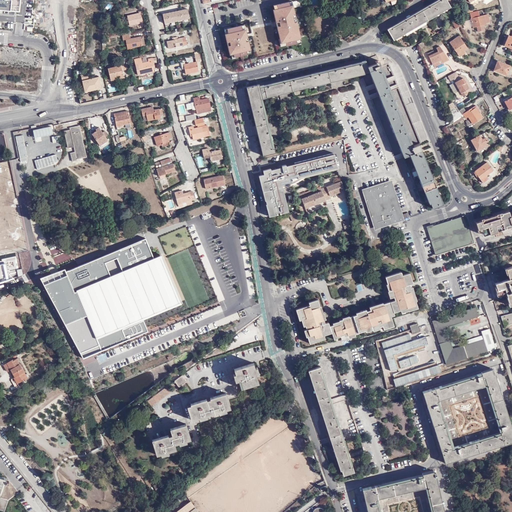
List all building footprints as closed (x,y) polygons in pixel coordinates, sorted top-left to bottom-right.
[(0,0),(0,6),(17,8),(17,0),(0,0)] [(447,0),(439,0),(423,10),(422,9),(399,22),(400,23),(392,28),(391,27),(387,29),(394,40),(451,7),(447,0)] [(439,0),(436,0),(433,2),(422,9),(423,10),(439,0)] [(300,38),(296,22),(294,22),(292,14),(294,13),(293,5),(290,6),(289,2),(277,4),(278,9),(274,9),(273,10),(277,24),(281,23),(281,26),(280,26),(281,29),(278,30),(280,39),(281,42),(285,41),(286,45),(286,46),(297,43),(296,39),(300,38)] [(178,20),(186,18),(185,17),(190,16),(189,8),(186,9),(185,7),(183,8),(182,4),(174,5),(178,20)] [(144,14),(143,11),(139,12),(140,13),(128,16),(130,26),(138,24),(139,28),(144,26),(142,15),(144,14)] [(487,22),(490,22),(489,15),(488,15),(488,14),(480,16),(479,13),(475,14),(471,15),(471,18),(473,27),(477,26),(478,31),(485,30),(483,24),(487,24),(487,22)] [(237,57),(248,54),(247,53),(247,50),(250,49),(248,41),(246,41),(245,37),(246,37),(245,34),(247,34),(244,25),(227,29),(228,33),(225,34),(227,42),(230,41),(231,45),(228,45),(230,54),(231,54),(234,53),(235,57),(237,57)] [(130,38),(129,33),(122,35),(123,40),(126,39),(128,48),(134,47),(142,45),(140,36),(130,38)] [(460,57),(463,54),(462,52),(464,50),(467,48),(465,45),(464,45),(461,41),(463,40),(459,35),(450,42),(460,57)] [(169,48),(187,44),(186,37),(178,39),(178,37),(174,37),(175,39),(167,41),(169,48)] [(441,59),(443,63),(448,60),(439,46),(436,48),(438,51),(434,53),(431,54),(430,52),(427,53),(432,64),(441,59)] [(201,61),(199,53),(195,54),(196,62),(186,64),(186,62),(182,62),(183,66),(185,66),(186,74),(200,71),(198,62),(201,61)] [(383,107),(396,102),(381,67),(380,62),(382,61),(382,60),(380,55),(374,54),(364,57),(366,61),(366,62),(368,66),(367,66),(370,72),(373,79),(372,80),(383,107)] [(153,58),(148,59),(148,61),(143,62),(142,57),(135,59),(136,64),(139,63),(141,74),(154,71),(153,68),(155,68),(153,61),(153,58)] [(366,62),(366,61),(321,71),(322,73),(366,62)] [(509,69),(510,66),(497,61),(494,70),(509,76),(511,70),(509,69)] [(111,79),(124,76),(123,70),(126,69),(125,62),(120,63),(121,65),(108,68),(111,79)] [(365,72),(370,72),(367,66),(368,66),(366,62),(322,73),(321,71),(313,73),(313,75),(260,88),(262,99),(365,74),(365,72)] [(421,143),(428,140),(401,74),(398,68),(394,62),(390,64),(421,143)] [(313,75),(313,73),(260,86),(260,88),(313,75)] [(100,76),(83,79),(85,90),(98,88),(98,89),(102,88),(100,76)] [(463,77),(455,82),(460,90),(463,95),(467,93),(466,90),(469,88),(463,77)] [(395,160),(362,79),(356,81),(388,163),(395,160)] [(460,90),(455,82),(450,85),(455,93),(460,90)] [(261,99),(262,99),(260,88),(260,86),(259,84),(246,87),(263,155),(275,153),(274,148),(273,149),(261,99)] [(200,96),(194,98),(195,102),(191,102),(192,110),(196,109),(196,110),(197,109),(198,113),(212,110),(209,98),(200,100),(200,96)] [(274,148),(262,99),(261,99),(273,149),(274,148)] [(409,154),(421,150),(419,143),(413,145),(396,103),(396,102),(383,107),(396,141),(397,141),(400,148),(400,149),(403,157),(409,154)] [(154,110),(153,106),(142,109),(143,116),(146,115),(148,121),(161,118),(161,115),(163,115),(162,108),(159,108),(159,109),(154,110)] [(447,111),(449,116),(457,111),(454,106),(450,109),(447,111)] [(463,114),(464,115),(466,118),(468,116),(473,123),(482,117),(479,113),(476,108),(472,110),(471,108),(464,114),(463,114)] [(130,123),(127,111),(114,113),(117,127),(123,125),(130,123)] [(449,116),(452,123),(460,117),(457,111),(449,116)] [(205,125),(203,117),(196,119),(194,119),(196,125),(198,125),(198,127),(194,128),(193,126),(189,127),(190,133),(192,133),(193,139),(210,135),(208,125),(205,125)] [(44,132),(54,130),(53,124),(43,127),(44,132)] [(80,125),(71,127),(71,129),(64,130),(68,147),(74,146),(75,152),(72,153),(73,161),(77,161),(77,159),(87,157),(80,125)] [(101,145),(108,140),(100,127),(96,129),(97,131),(93,134),(101,145)] [(448,127),(445,129),(453,144),(456,143),(456,142),(448,127)] [(42,128),(22,132),(29,163),(49,159),(42,128)] [(171,137),(169,132),(154,137),(157,146),(161,144),(162,148),(169,145),(167,142),(169,142),(168,139),(171,137)] [(490,140),(485,132),(471,140),(477,151),(486,146),(485,143),(490,140)] [(209,148),(203,149),(204,158),(211,157),(211,161),(223,158),(221,149),(210,151),(209,148)] [(443,204),(438,190),(421,150),(409,154),(429,203),(431,203),(432,208),(443,204)] [(295,164),(286,166),(286,165),(282,166),(282,167),(271,170),(271,168),(263,170),(264,174),(265,179),(264,180),(265,184),(266,183),(267,185),(262,186),(266,200),(266,204),(269,216),(277,214),(280,213),(288,211),(282,187),(294,183),(303,178),(337,169),(333,153),(294,163),(295,164)] [(167,162),(172,161),(171,157),(155,162),(156,164),(161,163),(163,166),(157,168),(159,175),(176,170),(174,163),(168,164),(167,162)] [(481,180),(494,170),(487,162),(473,172),(476,176),(477,175),(481,180)] [(108,173),(92,178),(94,186),(100,184),(100,185),(111,182),(111,183),(119,180),(114,167),(107,169),(108,173)] [(92,187),(90,179),(87,171),(78,174),(80,179),(82,179),(86,189),(92,187)] [(223,175),(204,179),(207,189),(226,185),(223,175)] [(320,187),(300,194),(305,208),(331,198),(330,196),(345,190),(341,181),(321,189),(320,187)] [(375,231),(404,222),(391,181),(363,190),(375,231)] [(288,211),(280,213),(289,211),(283,187),(282,187),(288,211)] [(179,204),(183,203),(183,201),(187,200),(188,205),(193,204),(192,200),(196,199),(193,191),(183,193),(182,190),(175,192),(179,204)] [(167,210),(175,207),(172,199),(164,202),(167,210)] [(503,227),(503,229),(511,226),(511,214),(511,215),(511,216),(511,217),(510,218),(508,211),(499,214),(501,221),(503,227)] [(295,212),(290,215),(292,221),(298,219),(295,212)] [(475,222),(478,232),(482,231),(483,231),(484,235),(490,233),(490,234),(498,232),(498,231),(503,229),(503,227),(501,221),(499,214),(492,216),(481,219),(482,220),(475,222)] [(349,220),(343,222),(345,230),(351,228),(349,220)] [(466,225),(436,234),(434,226),(433,224),(426,227),(427,228),(435,255),(472,243),(468,230),(466,225)] [(143,322),(181,308),(163,258),(154,261),(147,241),(59,272),(58,267),(44,271),(76,361),(148,336),(143,322)] [(511,268),(504,271),(507,279),(494,282),(497,292),(498,294),(505,292),(508,303),(511,301),(511,268)] [(385,277),(387,283),(389,291),(390,290),(391,294),(389,295),(389,298),(394,297),(395,300),(390,301),(393,312),(401,310),(407,308),(408,311),(418,308),(416,301),(414,302),(410,288),(411,288),(410,284),(413,283),(410,273),(402,275),(401,272),(385,277)] [(0,282),(0,286),(1,290),(23,283),(20,276),(0,282)] [(324,335),(332,332),(330,326),(329,322),(325,323),(324,320),(322,313),(321,313),(319,307),(321,306),(318,299),(309,302),(310,305),(296,309),(300,320),(302,320),(304,326),(306,326),(306,329),(304,330),(306,337),(308,337),(310,343),(325,338),(324,335)] [(394,315),(393,312),(390,301),(383,304),(383,305),(370,309),(370,310),(367,311),(366,309),(363,310),(363,312),(357,315),(353,316),(358,332),(366,330),(372,328),(373,329),(380,327),(383,326),(384,329),(394,326),(391,316),(394,315)] [(2,302),(0,303),(0,323),(2,326),(17,317),(13,309),(9,311),(9,312),(8,312),(2,302)] [(489,350),(495,348),(494,344),(489,329),(481,332),(482,336),(483,340),(466,345),(451,350),(445,332),(444,328),(469,319),(478,316),(475,307),(432,321),(446,365),(489,351),(489,350)] [(511,323),(511,313),(501,316),(504,326),(511,323)] [(358,333),(358,332),(353,316),(350,316),(350,318),(343,320),(343,319),(339,320),(339,321),(333,323),(333,325),(330,326),(332,332),(334,339),(338,338),(337,337),(344,335),(348,334),(348,335),(355,333),(355,334),(358,333)] [(470,324),(469,319),(444,328),(445,332),(463,326),(470,324)] [(420,322),(412,324),(413,328),(414,332),(422,330),(421,326),(420,322)] [(483,340),(482,336),(466,342),(466,345),(483,340)] [(7,361),(3,363),(8,372),(10,371),(14,378),(12,379),(12,381),(15,386),(11,389),(12,390),(19,386),(18,384),(25,380),(26,381),(31,378),(28,374),(27,374),(19,362),(21,361),(19,357),(8,363),(7,361)] [(259,372),(258,368),(257,363),(236,368),(238,373),(239,377),(237,378),(237,381),(241,380),(242,387),(261,382),(259,375),(262,374),(261,371),(259,372)] [(321,419),(336,414),(320,366),(306,371),(321,419)] [(501,434),(504,445),(511,442),(511,425),(504,403),(499,386),(495,373),(494,374),(492,368),(481,372),(481,373),(483,377),(485,377),(501,431),(500,432),(501,434)] [(481,373),(435,388),(438,401),(447,398),(446,396),(464,390),(464,392),(472,390),(472,388),(484,384),(483,377),(481,373)] [(187,380),(183,374),(176,379),(181,384),(187,380)] [(148,397),(149,399),(170,383),(169,382),(148,397)] [(152,403),(173,387),(170,383),(149,399),(152,403)] [(445,463),(463,458),(460,447),(452,449),(445,426),(447,425),(445,417),(443,418),(437,401),(438,401),(435,388),(423,392),(445,463)] [(191,403),(188,404),(192,418),(200,416),(201,418),(208,416),(207,414),(220,410),(220,412),(228,410),(227,408),(231,407),(227,392),(210,396),(211,398),(207,398),(207,397),(191,401),(191,403)] [(354,472),(336,414),(321,419),(327,437),(329,437),(340,471),(342,470),(343,475),(354,472)] [(168,432),(152,437),(156,454),(169,451),(168,449),(176,447),(175,443),(186,440),(185,438),(190,437),(186,423),(170,427),(172,432),(168,433),(168,432)] [(460,447),(463,458),(504,445),(501,434),(478,441),(478,439),(470,442),(470,444),(460,447)] [(422,474),(392,481),(394,494),(425,486),(431,511),(444,511),(436,475),(436,473),(434,473),(433,470),(422,473),(422,474)] [(0,478),(0,493),(3,495),(1,499),(0,498),(0,510),(3,511),(4,511),(9,502),(19,494),(10,482),(0,478)] [(394,494),(392,481),(362,488),(367,511),(381,511),(378,498),(394,494)] [(198,511),(191,502),(177,511),(198,511)]
